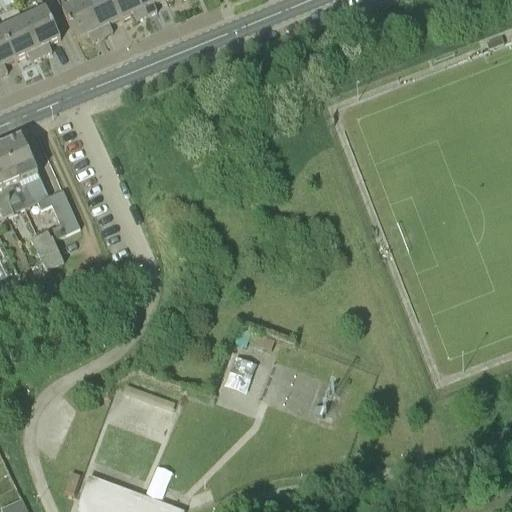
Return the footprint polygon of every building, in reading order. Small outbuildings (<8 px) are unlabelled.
[(109,29),(121,23),(110,0),(87,0),(84,2),(103,41),(113,36),(109,29)] [(136,25),(146,20),(136,0),(110,0),(121,23),(133,18),(136,25)] [(154,8),(165,3),(163,0),(136,0),(146,20),(157,15),(154,8)] [(92,46),(103,41),(84,2),(62,12),(77,44),(89,39),(92,46)] [(23,22),(42,61),(52,56),(48,49),(61,43),(46,12),(23,22)] [(31,66),(42,61),(23,22),(1,32),(16,64),(28,58),(31,66)] [(4,69),(16,64),(1,32),(0,32),(0,80),(8,77),(4,69)] [(54,245),(80,233),(63,195),(48,202),(22,143),(3,151),(4,151),(29,210),(37,207),(42,213),(52,209),(54,213),(61,228),(48,234),(49,236),(47,237),(51,243),(52,242),(54,245)] [(13,215),(29,210),(4,151),(0,152),(0,188),(13,218),(14,218),(13,215)] [(3,222),(13,218),(0,188),(0,216),(1,216),(3,222)] [(40,260),(57,251),(54,245),(52,242),(51,243),(47,237),(31,244),(40,260)] [(40,260),(46,274),(64,267),(57,251),(40,260)] [(0,327),(21,317),(6,285),(0,287),(0,327)] [(175,511),(90,480),(77,511),(175,511)] [(8,510),(9,511),(27,511),(22,503),(8,510)]
